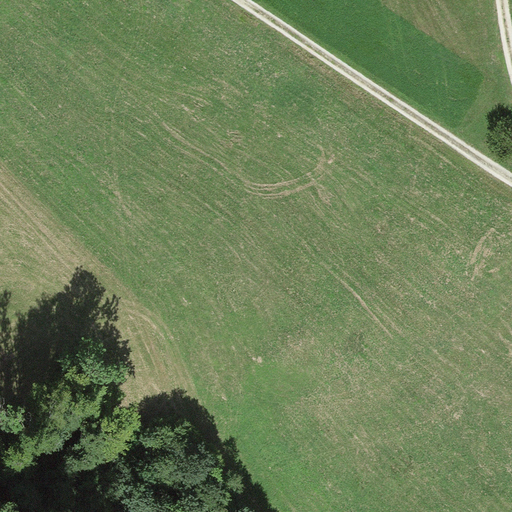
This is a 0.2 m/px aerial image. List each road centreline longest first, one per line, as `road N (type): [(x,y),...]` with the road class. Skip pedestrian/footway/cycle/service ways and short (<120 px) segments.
road 1 (track): [(511,179),(241,0)]
road 2 (track): [(254,511),(178,366)]
